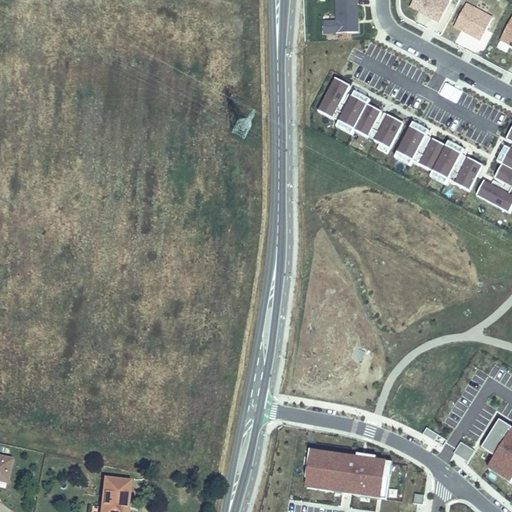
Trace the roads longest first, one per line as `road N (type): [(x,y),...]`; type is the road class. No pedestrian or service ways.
road 1 (residential): [(451,476),(357,426),(260,405)]
road 2 (tertiary): [(260,405),(277,292),(277,228)]
road 3 (tertiary): [(277,228),(245,402)]
road 4 (residential): [(388,0),(389,22),(405,37),(511,92)]
road 5 (tertiary): [(277,228),(277,76)]
